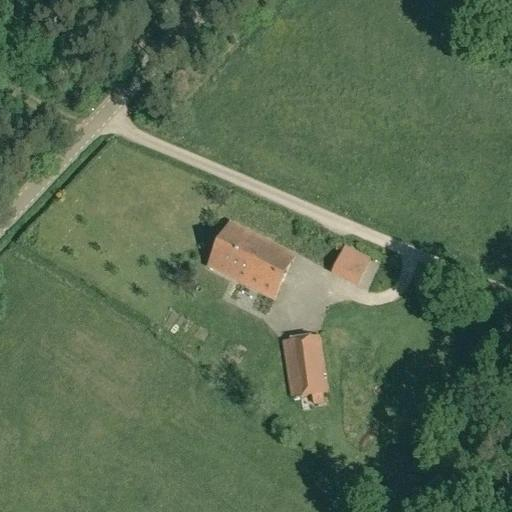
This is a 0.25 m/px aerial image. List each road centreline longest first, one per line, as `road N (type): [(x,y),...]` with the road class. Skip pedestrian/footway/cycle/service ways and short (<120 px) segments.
road 1 (track): [(104,113),(511,295)]
road 2 (unclassified): [(0,224),(213,0)]
